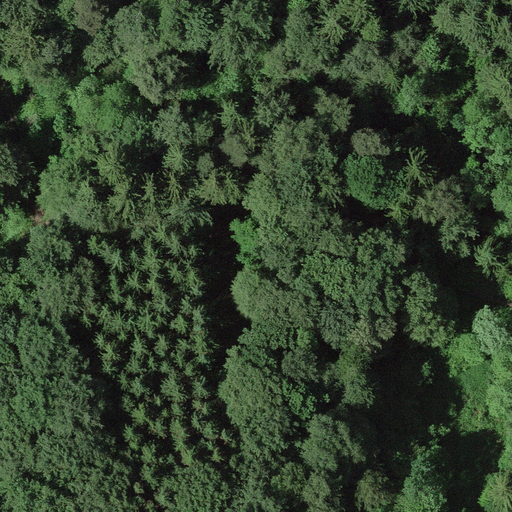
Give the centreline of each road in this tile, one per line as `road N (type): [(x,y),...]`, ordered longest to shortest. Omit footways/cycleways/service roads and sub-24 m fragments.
road 1 (track): [(0,263),(121,236),(182,232),(261,240),(511,299)]
road 2 (track): [(0,89),(31,254)]
